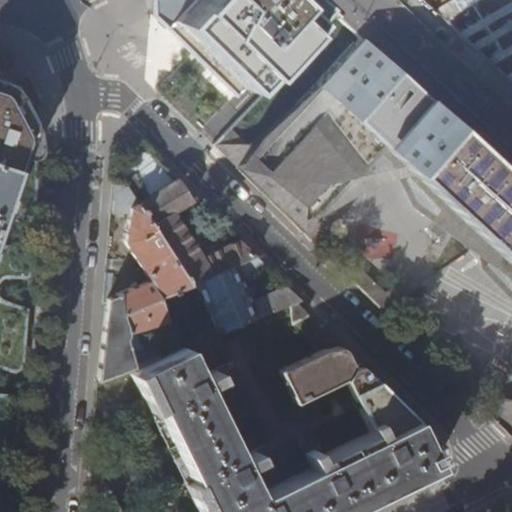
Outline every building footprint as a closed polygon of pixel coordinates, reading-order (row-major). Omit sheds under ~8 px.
[(200,54),(237,90),(303,22),(281,0),(191,0),(178,14),(169,23),(200,54)] [(230,129),(214,146),(299,229),(381,145),(511,272),(511,177),(504,170),(469,138),(416,89),(361,39),(253,151),(230,129)] [(0,392),(0,368),(10,371),(13,372),(15,371),(17,370),(19,369),(21,367),(22,365),(22,362),(26,307),(0,297),(0,278),(1,278),(3,277),(5,277),(29,278),(30,256),(30,253),(29,252),(29,251),(27,249),(25,247),(23,246),(0,243),(0,210),(22,217),(24,217),(27,217),(28,216),(30,214),(32,212),(32,210),(36,163),(37,152),(35,134),(30,117),(18,95),(13,88),(1,78),(0,77),(0,511),(10,511),(13,481),(13,479),(12,476),(11,475),(10,474),(9,472),(7,471),(6,471),(3,470),(1,470),(0,470),(0,449),(4,450),(10,450),(11,449),(13,448),(14,446),(15,444),(19,403),(18,401),(18,399),(16,397),(14,395),(12,394),(9,393),(0,392)] [(127,145),(137,154),(144,147),(138,141),(127,145)] [(130,177),(121,183),(187,284),(193,281),(255,256),(239,240),(200,258),(174,219),(180,214),(177,210),(196,198),(177,179),(147,197),(138,183),(135,185),(130,177)] [(188,285),(187,284),(121,183),(120,183),(111,180),(110,201),(109,212),(110,213),(128,215),(123,243),(148,280),(110,297),(106,298),(106,303),(100,354),(96,380),(134,366),(123,334),(166,320),(158,298),(188,285)] [(255,256),(193,281),(217,333),(300,300),(287,287),(249,302),(241,283),(271,271),(267,267),(255,256)] [(106,298),(110,297),(111,273),(104,272),(102,302),(106,303),(106,298)] [(299,447),(310,469),(256,496),(242,466),(264,456),(259,448),(238,458),(201,382),(222,372),(217,364),(197,373),(184,347),(157,360),(130,374),(140,394),(148,411),(155,408),(181,460),(191,481),(184,485),(194,505),(197,511),(222,511),(224,511),(341,511),(371,498),(435,466),(416,428),(413,421),(416,419),(385,390),(382,392),(375,380),(359,365),(355,364),(351,365),(342,348),(339,345),(335,345),(327,348),(317,349),(276,369),(292,402),(342,378),(368,432),(323,453),(319,445),(311,449),(308,443),(299,447)]
